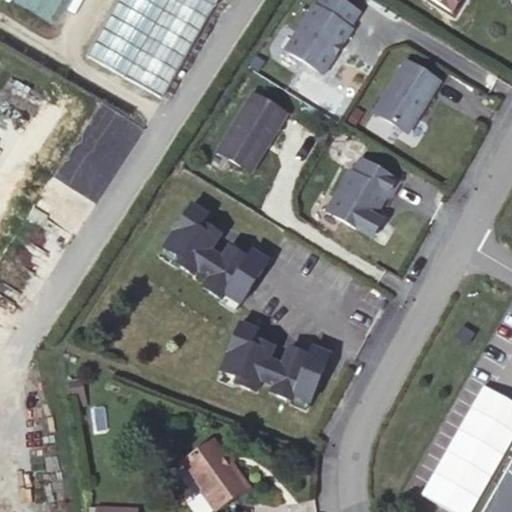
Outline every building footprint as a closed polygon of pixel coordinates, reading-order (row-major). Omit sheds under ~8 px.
[(116,0),(86,54),(162,97),(213,4),(215,5),(217,0),(116,0)] [(348,26),(358,11),(341,0),(317,0),(314,5),(312,3),(283,48),(322,73),(351,28),(348,26)] [(432,0),(459,16),(469,0),(432,0)] [(404,57),(366,118),(398,138),(411,116),(413,116),(425,96),(424,95),(436,77),(404,57)] [(250,91),(215,150),(249,171),(285,112),(250,91)] [(399,181),(360,158),(352,171),(350,169),(325,210),(366,235),(373,234),(379,224),(377,217),(374,215),(386,196),(388,198),(399,181)] [(191,204),(163,246),(177,256),(174,261),(175,262),(192,274),(197,267),(207,252),(219,233),(202,221),(206,214),(191,204)] [(239,303),(267,261),(251,250),(247,257),(229,245),(219,261),(215,266),(207,260),(201,270),(209,276),(202,286),(220,298),(221,298),(224,293),(239,303)] [(157,255),(173,265),(175,262),(174,261),(177,256),(163,246),(157,255)] [(219,261),(207,252),(197,267),(201,270),(207,260),(215,266),(219,261)] [(221,298),(220,298),(218,301),(233,312),(239,303),(224,293),(221,298)] [(239,323),(220,371),(237,377),(234,383),(235,384),(255,391),(258,384),(262,373),(265,367),(273,346),(253,338),(256,330),(239,323)] [(307,411),(325,363),(308,356),(305,364),(285,356),(278,373),(276,379),(267,375),(262,386),(272,390),(267,401),(288,410),(290,404),(307,411)] [(278,373),(265,367),(262,373),(258,384),(262,386),(267,375),(276,379),(278,373)] [(234,383),(237,377),(220,371),(216,380),(234,387),(235,384),(234,383)] [(307,411),(290,404),(288,410),(287,410),(285,413),(303,420),(307,411)] [(234,472),(212,442),(184,462),(215,508),(247,486),(236,471),(234,472)] [(511,511),(511,457),(479,511),(511,511)]
